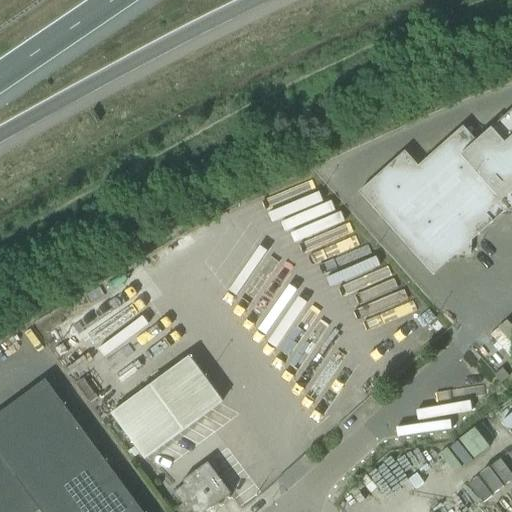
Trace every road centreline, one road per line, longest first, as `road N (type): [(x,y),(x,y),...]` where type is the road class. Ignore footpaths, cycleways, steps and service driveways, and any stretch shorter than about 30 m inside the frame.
road 1 (motorway): [(0,139),(270,0)]
road 2 (unclassified): [(281,507),(434,378)]
road 3 (motorway): [(0,83),(126,0)]
